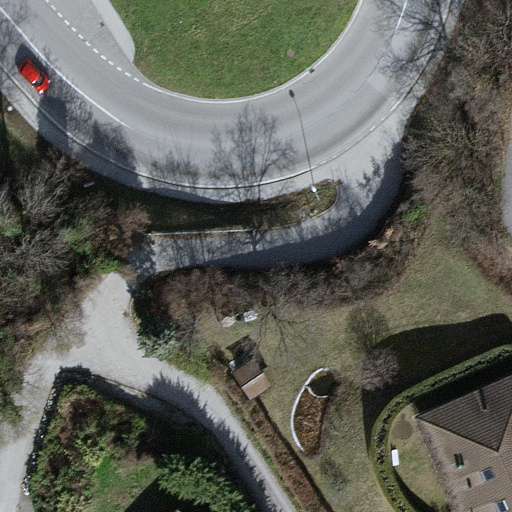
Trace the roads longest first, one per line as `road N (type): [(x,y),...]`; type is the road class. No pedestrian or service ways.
road 1 (residential): [(348,101),(375,141),(377,173),(367,201),(343,225),(294,245),(149,263),(71,329),(43,367),(0,492)]
road 2 (tertiary): [(0,7),(77,89),(128,128),(174,144),(264,147),(308,130),(348,101)]
